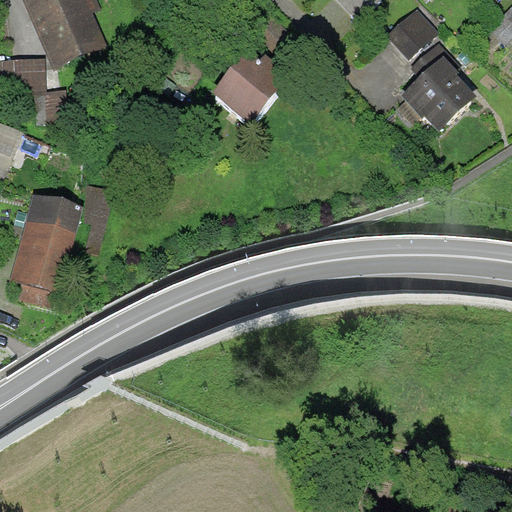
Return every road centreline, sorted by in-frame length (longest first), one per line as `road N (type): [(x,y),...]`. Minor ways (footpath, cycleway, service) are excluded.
road 1 (trunk): [(0,407),(143,325),(284,274),(388,257),(511,263)]
road 2 (track): [(511,478),(323,448),(291,458)]
road 3 (residential): [(282,0),(372,102)]
